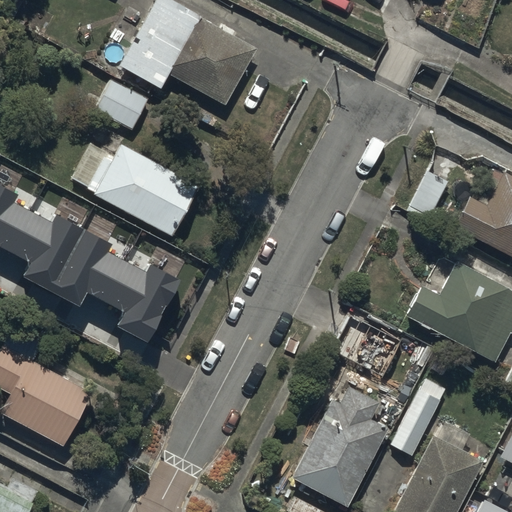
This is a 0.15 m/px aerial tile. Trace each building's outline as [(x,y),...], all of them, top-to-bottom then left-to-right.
[(167,0),(147,0),(116,62),(160,86),(168,73),(197,17),(167,0)] [(168,73),(225,102),(254,46),(197,17),(168,73)] [(95,110),(131,128),(147,97),(110,79),(95,110)] [(92,198),(168,236),(196,181),(120,143),(115,154),(92,143),(73,181),(95,192),(92,198)] [(511,174),(502,170),(484,205),(465,196),(452,221),(470,231),(469,234),(511,256),(511,174)] [(409,202),(429,212),(445,181),(425,171),(409,202)] [(148,341),(181,280),(151,264),(147,272),(109,252),(113,244),(57,214),(53,222),(14,202),(18,194),(0,184),(0,247),(31,263),(24,276),(80,305),(87,292),(126,313),(119,325),(148,341)] [(401,317),(494,365),(511,331),(511,290),(454,261),(436,296),(417,286),(401,317)] [(345,360),(382,380),(403,339),(366,320),(345,360)] [(0,414),(60,444),(87,392),(30,363),(40,343),(10,328),(0,347),(0,389),(6,393),(0,403),(0,414)] [(385,429),(368,421),(378,402),(348,386),(338,405),(331,401),(291,478),(345,506),(385,429)] [(419,387),(389,444),(409,454),(439,397),(419,387)] [(430,435),(389,511),(456,511),(483,462),(430,435)] [(511,462),(511,437),(502,457),(511,462)] [(0,511),(25,511),(36,491),(11,479),(5,491),(0,488),(0,511)] [(508,511),(484,500),(478,511),(508,511)]
